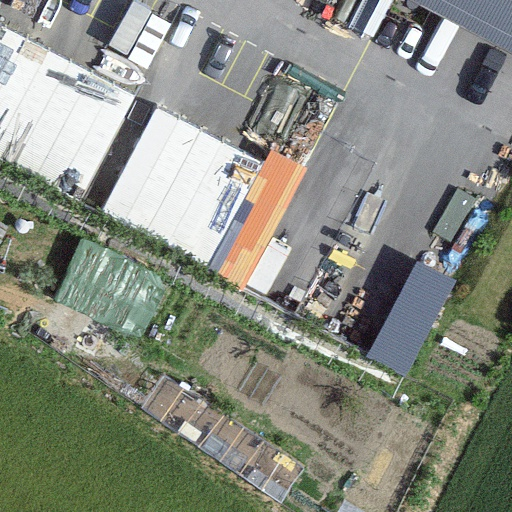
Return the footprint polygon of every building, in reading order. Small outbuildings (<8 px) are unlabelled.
[(511,0),(421,0),(511,47),(511,0)] [(112,104),(0,48),(0,168),(64,201),(112,104)] [(240,178),(150,132),(103,223),(193,269),(240,178)] [(249,280),(311,156),(269,136),(208,260),(249,280)] [(377,351),(416,367),(457,267),(418,251),(377,351)]
